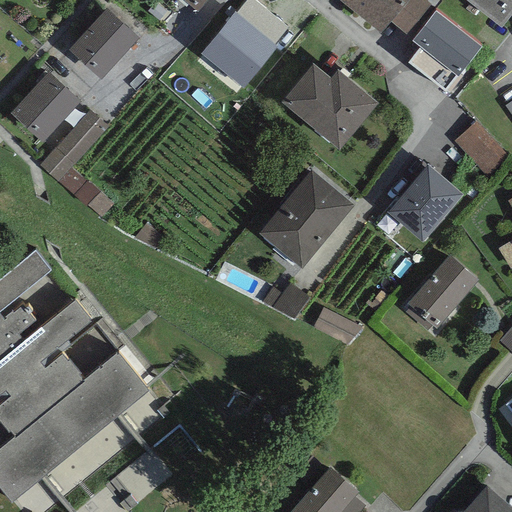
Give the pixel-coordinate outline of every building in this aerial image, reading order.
[(257,0),(250,0),(204,59),(249,94),(298,32),(257,0)] [(428,0),(353,0),(349,5),(380,31),(390,18),(406,31),(430,2),(428,0)] [(511,9),(511,0),(471,0),(502,23),(511,9)] [(138,35),(106,6),(68,47),(100,77),(138,35)] [(480,43),(436,8),(413,37),(421,44),(408,60),(444,88),(480,43)] [(378,100),(337,66),(330,74),(312,60),(280,98),(338,147),(378,100)] [(80,100),(48,70),(10,110),(43,140),(80,100)] [(108,126),(89,109),(40,164),(100,217),(113,203),(71,167),(108,126)] [(475,121),(455,140),(489,175),(509,156),(475,121)] [(463,192),(426,162),(386,209),(423,240),(463,192)] [(354,203),(311,167),(259,231),(302,266),(354,203)] [(511,196),(507,199),(511,207),(511,237),(497,247),(510,268),(511,266),(511,196)] [(36,249),(0,277),(0,485),(11,499),(149,387),(36,249)] [(407,300),(411,304),(406,311),(427,329),(433,322),(436,326),(479,277),(449,252),(407,300)] [(308,296),(290,282),(281,293),(272,286),(263,301),(294,318),(308,296)] [(361,325),(323,307),(312,327),(346,343),(361,325)] [(511,324),(498,340),(511,352),(511,324)] [(184,429),(157,450),(175,473),(202,453),(184,429)] [(89,511),(132,511),(177,481),(158,454),(85,506),(89,511)] [(358,490),(329,465),(287,511),(358,511),(365,504),(354,494),(358,490)] [(511,511),(511,504),(487,483),(461,511),(511,511)]
